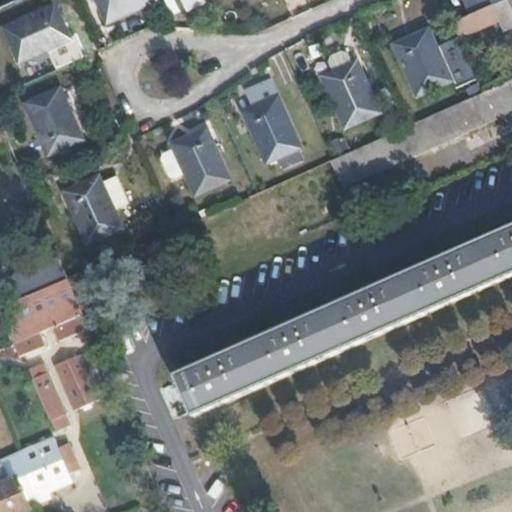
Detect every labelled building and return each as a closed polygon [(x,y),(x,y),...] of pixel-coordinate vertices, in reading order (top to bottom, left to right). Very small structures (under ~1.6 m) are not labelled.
[(96,0),(107,26),(158,3),(157,0),(96,0)] [(453,22),(459,36),(495,21),(500,31),(511,25),(511,15),(505,0),(503,0),(470,14),(453,22)] [(463,0),(470,14),(503,0),(463,0)] [(20,65),(71,41),(55,7),(5,29),(20,65)] [(452,80),(429,30),(395,45),(417,95),(452,80)] [(339,71),(352,64),(348,55),(342,53),(331,57),(329,64),(334,73),(339,71)] [(345,127),(380,112),(358,62),(339,71),(334,73),(323,78),(345,127)] [(266,163),(301,148),(279,97),(271,80),(247,91),(255,108),(244,113),(266,163)] [(330,161),(342,188),(511,112),(511,99),(505,83),(484,92),(330,161)] [(59,88),(25,103),(47,153),(81,136),(59,88)] [(195,196),(230,180),(208,129),(172,145),(175,150),(181,166),(195,196)] [(181,166),(175,150),(167,154),(165,159),(173,176),(177,178),(185,174),(181,166)] [(89,244),(122,229),(114,211),(107,197),(99,178),(65,193),(89,244)] [(115,178),(101,184),(107,197),(114,211),(127,205),(115,178)] [(196,416),(511,273),(511,220),(508,222),(510,227),(446,257),(444,252),(432,256),(435,262),(369,291),(367,286),(357,290),(359,296),(295,325),(292,319),(281,324),(284,330),(219,359),(217,354),(206,359),(208,364),(178,377),(196,416)] [(30,297),(67,280),(63,270),(56,274),(58,277),(35,288),(33,283),(26,287),(30,297)] [(0,310),(0,313),(20,359),(45,349),(41,338),(84,319),(67,280),(30,297),(0,310)] [(77,412),(102,401),(83,356),(57,368),(77,412)] [(54,422),(68,417),(52,381),(39,387),(54,422)] [(423,418),(390,431),(400,457),(433,445),(423,418)] [(33,511),(53,503),(50,496),(73,487),(55,445),(0,468),(0,511),(33,511)]
